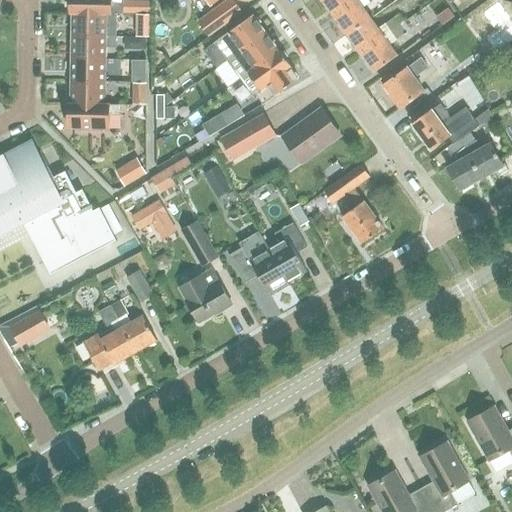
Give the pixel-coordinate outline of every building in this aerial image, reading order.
[(72,0),(72,14),(73,14),(107,14),(117,14),(124,14),(123,0),(72,0)] [(320,0),(333,16),(354,0),(320,0)] [(354,0),(333,16),(346,34),(370,17),(363,8),(373,0),(354,0)] [(223,13),(218,7),(205,16),(210,22),(223,13)] [(73,36),(107,37),(117,37),(117,14),(107,14),(73,14),(73,36)] [(152,15),(137,15),(137,37),(147,37),(151,37),(152,15)] [(228,61),(266,33),(253,15),(215,43),(228,61)] [(346,34),(359,53),(400,23),(396,16),(378,29),(370,17),(346,34)] [(400,23),(359,53),(373,72),(397,55),(390,45),(407,33),(400,23)] [(467,25),(432,51),(448,72),(483,47),(467,25)] [(228,61),(241,79),(280,50),(279,49),(278,50),(266,33),(228,61)] [(73,36),(72,59),(107,59),(107,49),(117,49),(117,37),(107,37),(73,36)] [(136,37),(136,50),(146,50),(147,38),(147,37),(137,37),(136,37)] [(181,47),(168,56),(173,64),(186,54),(181,47)] [(280,50),(241,79),(254,96),(256,95),(263,104),(283,90),(276,80),(293,68),(280,50)] [(413,78),(427,68),(420,58),(383,85),(399,108),(422,91),(413,78)] [(72,59),(72,81),(106,82),(107,59),(72,59)] [(134,59),(134,82),(146,82),(146,60),(134,59)] [(433,99),(454,84),(446,73),(425,88),(433,99)] [(72,81),(71,104),(106,104),(106,82),(72,81)] [(146,82),(134,82),(133,105),(146,105),(146,82)] [(165,95),(157,95),(157,119),(165,119),(165,95)] [(106,104),(71,104),(70,104),(69,129),(89,129),(110,129),(110,115),(119,115),(119,105),(110,105),(110,104),(106,104)] [(429,150),(448,136),(451,140),(464,131),(466,134),(469,132),(479,125),(466,107),(450,119),(439,105),(411,125),(429,150)] [(302,163),(341,135),(322,109),(283,137),(302,163)] [(499,127),(489,110),(476,119),(479,125),(481,124),(487,134),(499,127)] [(209,137),(228,126),(222,115),(203,126),(209,137)] [(270,125),(248,137),(242,127),(221,139),(233,160),(276,136),(270,125)] [(464,149),(480,179),(502,167),(489,144),(481,149),(475,141),(469,132),(466,134),(458,140),(464,149)] [(455,155),(459,161),(446,167),(459,191),(480,179),(464,149),(458,140),(446,149),(452,157),(455,155)] [(32,143),(0,159),(0,214),(2,213),(10,229),(24,222),(51,275),(117,241),(99,207),(93,211),(82,189),(76,192),(65,171),(50,179),(32,143)] [(138,160),(117,172),(125,186),(146,174),(138,160)] [(362,165),(325,192),(333,203),(345,195),(354,208),(343,216),(362,243),(366,241),(368,244),(375,238),(373,235),(384,228),(355,188),(371,177),(362,165)] [(220,198),(230,192),(216,168),(206,174),(220,198)] [(168,170),(152,179),(161,195),(177,185),(168,170)] [(143,187),(130,194),(135,202),(148,195),(143,187)] [(161,200),(133,216),(141,230),(169,214),(161,200)] [(218,256),(198,222),(183,231),(203,265),(218,256)] [(280,243),(270,249),(288,282),(307,271),(297,253),(308,247),(294,223),(275,234),(280,243)] [(269,292),(288,282),(270,249),(259,231),(239,243),(242,248),(229,255),(245,283),(259,275),(269,292)] [(212,269),(179,287),(187,300),(200,322),(221,310),(222,311),(232,305),(212,269)] [(142,302),(154,295),(140,271),(128,278),(142,302)] [(122,300),(110,307),(136,352),(158,340),(144,316),(132,322),(127,315),(129,314),(122,300)] [(114,327),(100,335),(99,333),(84,342),(100,370),(114,362),(115,364),(136,352),(110,307),(100,312),(108,326),(112,324),(114,327)] [(39,311),(10,327),(21,346),(49,330),(39,311)] [(495,406),(468,422),(489,461),(490,460),(496,471),(511,462),(511,428),(509,431),(495,406)] [(434,511),(444,511),(459,504),(451,491),(470,481),(448,442),(420,457),(434,482),(422,488),(434,511)] [(434,511),(422,488),(409,495),(396,471),(368,486),(382,511),(434,511)]
